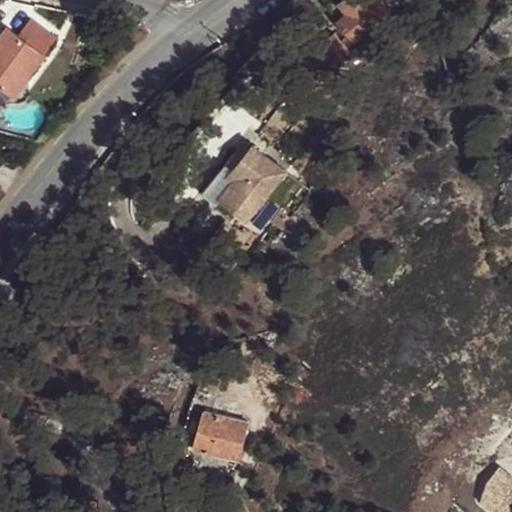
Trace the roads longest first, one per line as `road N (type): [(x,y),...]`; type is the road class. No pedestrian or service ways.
road 1 (tertiary): [(0,246),(75,146),(221,11)]
road 2 (unknown): [(0,337),(58,411),(101,433),(150,511)]
